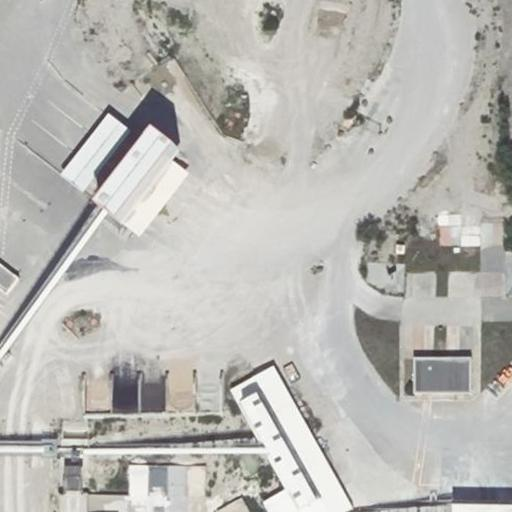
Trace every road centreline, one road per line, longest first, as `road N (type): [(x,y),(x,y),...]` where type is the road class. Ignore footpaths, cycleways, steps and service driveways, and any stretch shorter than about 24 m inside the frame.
road 1 (unknown): [(23,55),(142,173),(192,207),(244,223),(320,224)]
road 2 (unknown): [(511,405),(447,413),(404,400),(371,376),(339,311),(320,224)]
road 3 (unknown): [(23,55),(1,165),(5,211),(28,285),(22,309),(0,330)]
road 4 (unknown): [(320,224),(372,180),(398,141),(411,83),(414,0)]
